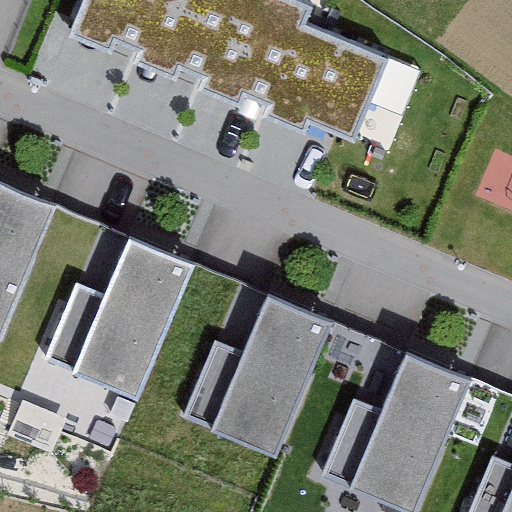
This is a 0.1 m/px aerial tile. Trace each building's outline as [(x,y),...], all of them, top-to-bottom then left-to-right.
[(80,0),(65,38),(111,57),(116,43),(140,53),(135,67),(173,83),(178,70),(202,80),(197,93),(238,109),(244,96),(270,107),(265,120),(306,137),(309,128),(353,146),(388,62),(303,28),(310,10),(284,0),(80,0)] [(0,339),(56,205),(0,182),(0,339)] [(193,264),(128,237),(104,296),(76,284),(44,363),(136,401),(193,264)] [(334,320),(268,294),(244,352),(217,341),(185,420),(277,457),(334,320)] [(416,511),(471,379),(406,353),(382,411),(355,400),(322,479),(402,511),(416,511)] [(511,511),(511,469),(493,462),(472,511),(511,511)]
